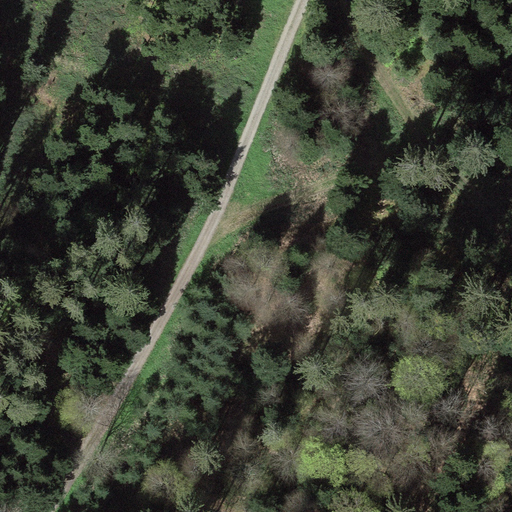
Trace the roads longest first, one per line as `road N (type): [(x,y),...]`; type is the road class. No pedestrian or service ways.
road 1 (track): [(305,0),(184,279),(47,511)]
road 2 (track): [(511,250),(373,77),(343,0)]
